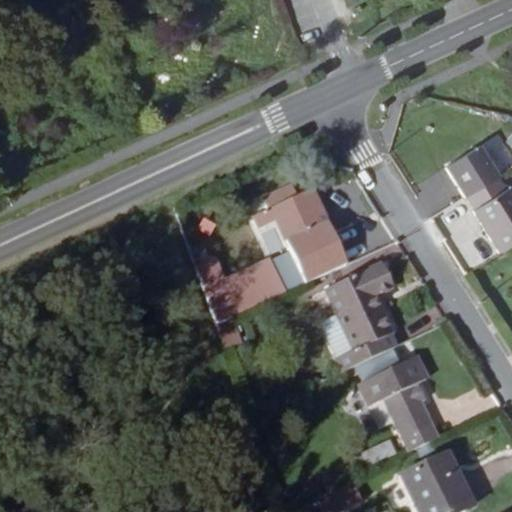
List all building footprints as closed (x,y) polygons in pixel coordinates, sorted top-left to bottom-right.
[(478,146),(436,167),(453,200),(495,179),(478,146)] [(489,257),(511,243),(511,195),(506,185),(462,212),(489,257)] [(301,273),(334,258),(328,245),(334,243),(310,190),(294,197),(289,187),(269,196),(274,206),(271,207),(301,273)] [(204,254),(191,258),(202,291),(215,287),(204,254)] [(328,351),(334,364),(388,339),(382,326),(384,325),(367,288),(386,280),(374,255),(318,281),(329,305),(346,342),(328,351)] [(215,287),(202,291),(210,314),(223,308),(215,287)] [(314,320),(328,351),(346,342),(329,305),(318,310),(314,320)] [(385,417),(398,445),(429,431),(411,392),(405,379),(412,376),(420,373),(408,348),(348,376),(360,402),(376,395),(385,417)] [(405,379),(411,392),(417,389),(412,376),(405,379)] [(370,424),(385,417),(376,395),(360,402),(370,424)] [(357,447),(342,454),(346,464),(385,446),(380,436),(356,446),(357,447)] [(438,449),(391,471),(409,511),(432,511),(461,499),(438,449)] [(339,477),(312,490),(321,508),(347,495),(339,477)] [(511,511),(511,503),(492,511),(511,511)]
